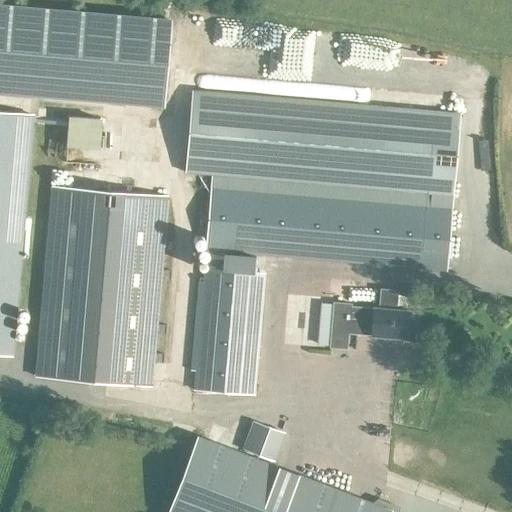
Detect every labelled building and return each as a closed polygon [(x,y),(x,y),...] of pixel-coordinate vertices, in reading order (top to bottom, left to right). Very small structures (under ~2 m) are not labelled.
[(0,6),(0,90),(163,105),(170,21),(0,6)] [(219,91),(212,173),(211,188),(451,208),(460,112),(219,91)] [(0,112),(0,354),(13,355),(34,115),(0,112)] [(35,376),(152,386),(168,196),(51,186),(35,376)] [(451,208),(211,188),(205,250),(209,250),(255,254),(446,271),(451,208)] [(209,250),(207,269),(253,273),(255,254),(209,250)] [(265,274),(253,273),(207,269),(204,269),(194,390),(255,395),(265,274)] [(334,304),(332,333),(348,334),(370,336),(370,337),(408,340),(410,310),(397,309),(398,290),(380,289),(379,307),(372,307),(372,308),(351,306),(351,304),(334,302),(334,304)] [(392,440),(394,373),(384,372),(383,418),(379,418),(379,439),(392,440)] [(509,398),(510,387),(492,385),(491,395),(509,398)] [(253,421),(250,432),(243,450),(275,461),(284,432),(253,421)] [(240,511),(260,461),(196,437),(167,511),(240,511)] [(389,511),(390,509),(261,461),(242,511),(389,511)]
